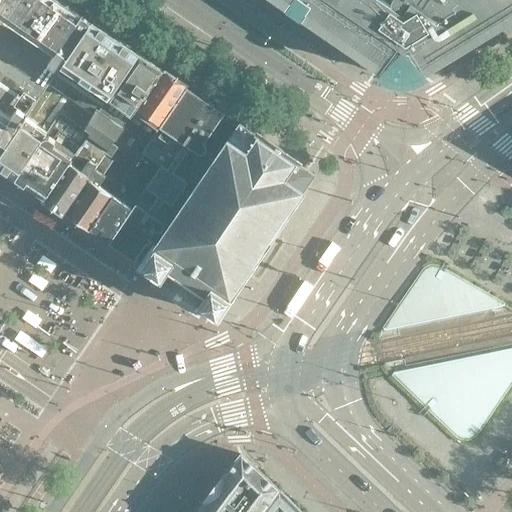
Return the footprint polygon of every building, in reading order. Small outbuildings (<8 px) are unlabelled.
[(63,62),(90,21),(81,15),(81,14),(59,0),(0,0),(0,153),(21,122),(63,62)] [(511,0),(273,0),(284,8),(283,9),(299,19),(300,18),(380,73),(383,70),(384,68),(388,70),(391,72),(395,73),(398,73),(401,73),(405,73),(409,73),(411,72),(414,71),(416,70),(418,68),(420,72),(419,72),(420,75),(421,74),(421,75),(423,73),(432,67),(432,68),(435,66),(435,65),(453,54),(454,54),(457,53),(456,52),(457,52),(458,52),(460,51),(460,50),(478,39),(479,38),(479,39),(482,37),(481,37),(483,36),(483,37),(485,35),(486,35),(485,34),(503,23),(503,24),(504,23),(505,23),(507,22),(506,22),(508,21),(510,20),(511,19),(510,19),(511,17),(511,0)] [(110,94),(138,54),(91,21),(91,22),(90,21),(63,62),(110,94)] [(123,128),(162,70),(155,65),(138,54),(110,94),(99,111),(123,128)] [(89,229),(141,152),(186,86),(162,70),(123,128),(105,154),(65,212),(89,229)] [(290,208),(302,191),(302,190),(313,174),(297,163),(298,162),(256,132),(255,134),(239,123),(236,128),(235,127),(231,132),(222,126),(219,130),(214,126),(224,112),(186,86),(141,152),(160,164),(108,241),(134,259),(154,229),(155,230),(156,230),(158,230),(159,230),(160,229),(161,228),(162,227),(162,226),(162,225),(163,223),(162,222),(162,221),(161,220),(161,219),(153,214),(163,199),(179,209),(154,245),(153,245),(150,250),(151,250),(144,260),(144,259),(140,265),(156,277),(154,280),(160,284),(164,278),(161,276),(166,269),(204,294),(199,301),(196,300),(192,306),(198,310),(200,307),(217,318),(221,312),(220,311),(227,301),(227,302),(230,297),(252,264),(255,261),(254,260),(263,248),(261,247),(266,240),(268,241),(276,229),(279,226),(278,225),(290,208)] [(45,199),(85,140),(105,154),(123,128),(99,111),(96,109),(84,127),(61,111),(43,137),(14,178),(45,199)] [(0,168),(14,178),(43,137),(21,122),(0,153),(0,168)] [(65,212),(105,154),(85,140),(45,199),(65,212)] [(107,242),(108,241),(160,164),(141,152),(89,229),(107,242)] [(502,306),(445,269),(440,266),(439,266),(436,265),(433,264),(430,265),(427,265),(426,266),(424,267),(423,269),(421,271),(382,328),(385,330),(502,306)] [(477,434),(511,382),(511,348),(393,372),(391,375),(425,406),(427,409),(454,435),(457,437),(460,439),(462,439),(465,440),(467,439),(468,439),(470,439),(471,438),(472,438),(474,436),(476,435),(477,434)] [(302,511),(287,497),(278,489),(241,454),(222,479),(221,478),(204,500),(205,501),(196,511),(302,511)]
